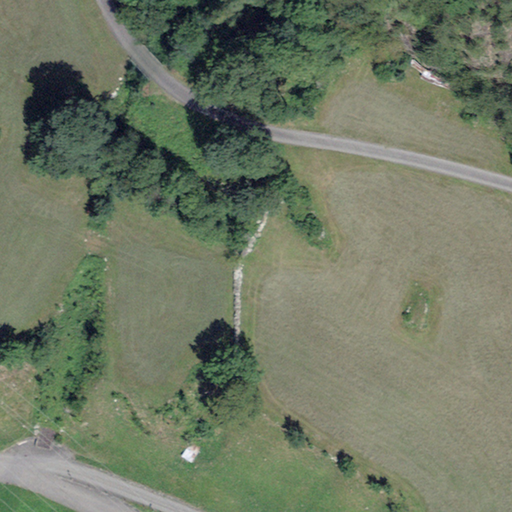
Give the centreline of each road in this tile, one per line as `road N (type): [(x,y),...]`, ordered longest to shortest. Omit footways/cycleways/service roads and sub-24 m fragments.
road 1 (track): [(511,184),(339,142),(249,130),(174,91),(121,38),(104,0)]
road 2 (track): [(179,511),(58,470),(2,465),(101,511)]
